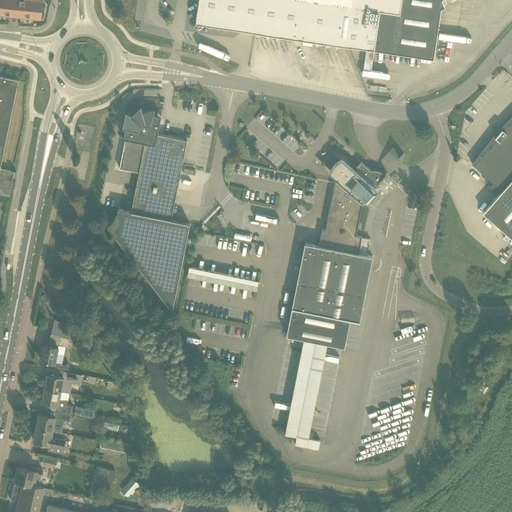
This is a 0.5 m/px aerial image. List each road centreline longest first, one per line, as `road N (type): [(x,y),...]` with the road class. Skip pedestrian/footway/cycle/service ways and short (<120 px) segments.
road 1 (unclassified): [(434,108),(389,113),(117,65)]
road 2 (secondary): [(0,398),(49,142),(67,92)]
road 3 (unclassified): [(434,108),(444,135),(425,259),(429,280),(457,304),(511,310)]
